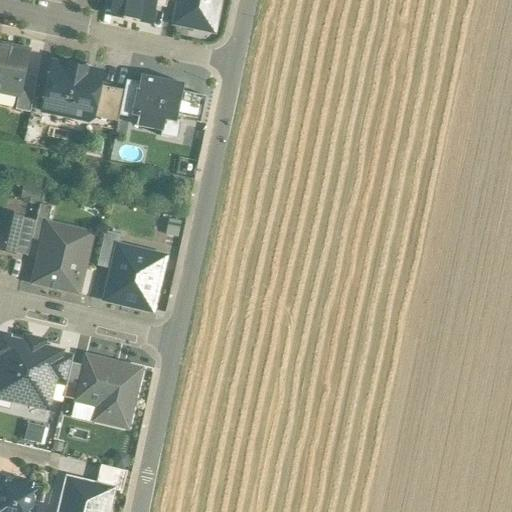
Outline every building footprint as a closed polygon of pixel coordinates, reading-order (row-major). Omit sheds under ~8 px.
[(114,0),(112,14),(151,22),(154,6),(155,0),(114,0)] [(219,0),(179,0),(180,0),(176,17),(193,21),(192,26),(209,30),(210,24),(214,25),(219,0)] [(28,52),(0,46),(0,91),(18,95),(19,95),(24,75),(28,52)] [(100,86),(102,73),(90,70),(86,65),(77,66),(69,61),(65,65),(53,63),(42,111),(88,121),(93,119),(93,117),(100,86)] [(37,77),(24,75),(19,95),(18,95),(15,109),(30,112),(37,77)] [(184,84),(141,75),(140,84),(133,116),(138,117),(163,123),(176,125),(177,122),(178,116),(183,92),(184,84)] [(133,116),(140,84),(126,81),(124,91),(119,116),(132,119),(133,116)] [(124,91),(100,86),(93,117),(117,122),(119,116),(124,91)] [(206,97),(183,92),(178,116),(202,120),(206,97)] [(163,123),(138,117),(136,127),(161,133),(163,123)] [(161,133),(161,136),(179,140),(182,123),(177,122),(176,125),(163,123),(161,133)] [(51,207),(40,204),(35,221),(31,239),(43,242),(47,224),(51,207)] [(22,218),(4,214),(0,231),(0,249),(13,253),(22,218)] [(35,221),(22,218),(13,253),(27,256),(31,239),(35,221)] [(79,232),(47,224),(43,242),(33,283),(77,294),(87,252),(75,249),(79,232)] [(118,247),(120,248),(122,236),(105,232),(97,266),(113,270),(118,247)] [(118,247),(113,270),(105,300),(152,311),(165,258),(120,248),(118,247)] [(0,358),(5,360),(10,340),(11,337),(0,334),(0,358)] [(0,358),(0,397),(47,409),(53,384),(61,354),(61,352),(10,340),(5,360),(0,358)] [(73,357),(61,354),(53,384),(66,387),(71,364),(73,357)] [(87,358),(84,367),(76,402),(96,406),(92,425),(126,433),(141,371),(87,358)] [(84,367),(71,364),(66,387),(64,397),(76,402),(84,367)] [(25,424),(25,441),(50,441),(50,424),(25,424)] [(127,472),(103,466),(98,486),(114,489),(113,491),(122,493),(127,472)] [(3,511),(11,481),(0,478),(0,511),(3,511)] [(98,486),(67,478),(58,511),(108,511),(113,491),(114,489),(98,486)] [(34,511),(40,488),(11,481),(3,511),(34,511)]
